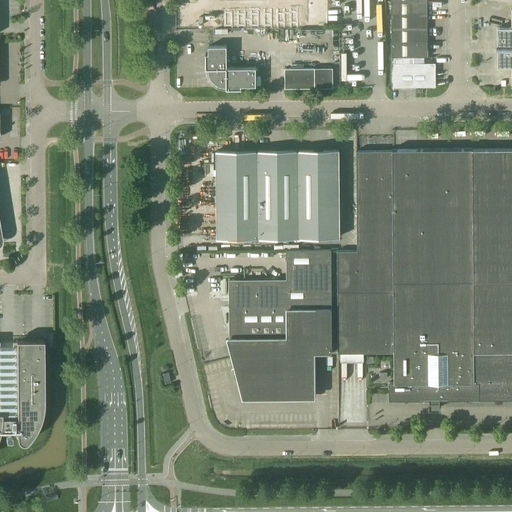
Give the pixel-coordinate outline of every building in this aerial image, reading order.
[(326,22),(326,0),(204,0),(204,28),(297,28),(297,27),(315,27),(315,22),(326,22)] [(427,56),(427,14),(426,0),(390,0),(391,57),(427,56)] [(511,7),(511,8),(511,27),(497,27),(497,66),(511,66),(511,79),(511,7)] [(256,85),(255,67),(226,67),(226,45),(208,46),(208,53),(206,53),(205,53),(205,68),(208,68),(208,71),(209,74),(211,77),(212,79),(215,82),(217,83),(220,85),(223,85),(226,86),(226,88),(241,88),(241,85),(256,85)] [(435,86),(435,62),(391,63),(392,87),(435,86)] [(333,87),(332,67),(284,68),(284,88),(333,87)] [(511,148),(472,149),(472,148),(392,149),(392,150),(356,150),(357,250),(337,250),(338,352),(340,352),(340,360),(364,360),(364,352),(394,352),(394,381),(389,381),(389,399),(429,398),(429,401),(439,401),(439,398),(511,397),(511,148)] [(339,236),(339,149),(216,150),(217,238),(339,236)] [(332,352),(331,249),(286,250),(286,258),(287,258),(287,279),(229,279),(230,337),(245,396),(313,395),(312,356),(313,356),(313,352),(330,352),(332,352)] [(0,430),(18,430),(18,435),(18,437),(19,439),(21,440),(22,440),(24,440),(26,439),(30,433),(34,427),(37,421),(40,414),(41,407),(41,400),(41,348),(43,348),(43,339),(37,339),(37,340),(19,340),(18,340),(17,341),(17,343),(17,344),(17,345),(19,346),(19,347),(16,347),(16,416),(0,415),(0,430)] [(171,382),(168,372),(163,373),(165,383),(171,382)]
